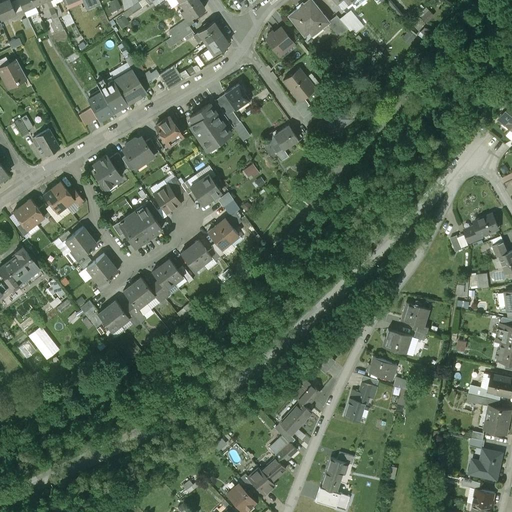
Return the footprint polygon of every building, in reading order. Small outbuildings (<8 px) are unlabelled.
[(0,0),(0,19),(14,13),(8,0),(0,0)] [(31,0),(17,0),(22,11),(34,5),(31,0)] [(53,7),(49,0),(45,0),(47,2),(46,2),(48,10),(52,18),(57,16),(53,7)] [(81,0),(86,10),(100,4),(98,0),(81,0)] [(120,0),(111,0),(108,1),(111,12),(123,8),(120,0)] [(204,8),(198,0),(182,0),(180,2),(177,4),(187,19),(190,17),(190,18),(204,8)] [(312,0),(306,0),(288,15),(307,39),(327,23),(329,22),(312,0)] [(351,10),(340,19),(350,31),(354,36),(365,27),(351,10)] [(427,10),(420,15),(427,23),(434,18),(427,10)] [(123,26),(131,22),(127,15),(119,19),(123,26)] [(337,16),(329,22),(327,23),(340,39),(350,31),(340,19),(337,16)] [(190,17),(187,19),(168,31),(172,36),(189,25),(194,22),(190,18),(190,17)] [(202,39),(205,43),(221,32),(214,22),(195,34),(193,34),(198,42),(202,39)] [(189,25),(172,36),(166,41),(169,47),(184,36),(186,40),(193,34),(195,34),(189,25)] [(14,39),(8,26),(2,28),(12,52),(22,48),(18,38),(14,39)] [(266,38),(277,52),(292,41),(281,27),(266,38)] [(404,38),(411,46),(420,39),(412,31),(404,38)] [(205,43),(213,54),(228,43),(221,32),(205,43)] [(5,56),(0,59),(0,67),(8,63),(5,56)] [(143,75),(131,56),(125,59),(131,69),(132,69),(137,78),(143,75)] [(8,63),(0,67),(0,72),(8,88),(10,87),(9,86),(16,82),(18,81),(17,80),(25,76),(16,59),(8,63)] [(174,65),(159,75),(169,88),(185,78),(183,75),(181,76),(179,74),(174,65)] [(131,69),(113,80),(123,97),(127,103),(146,92),(137,78),(132,69),(131,69)] [(314,88),(300,70),(293,75),(292,74),(284,80),(289,87),(290,87),(294,91),(293,92),(299,100),(314,88)] [(113,80),(113,79),(99,87),(101,90),(113,111),(127,103),(113,80)] [(237,110),(250,101),(239,84),(225,93),(236,109),(237,110)] [(100,119),(113,111),(101,90),(88,98),(100,119)] [(225,93),(214,100),(233,126),(240,121),(233,111),(236,109),(225,93)] [(511,102),(510,106),(500,117),(511,126),(511,125),(511,102)] [(230,133),(209,103),(190,117),(193,122),(190,124),(207,149),(230,133)] [(342,106),(317,125),(328,140),(353,120),(342,106)] [(97,118),(91,108),(79,115),(85,125),(97,118)] [(168,116),(155,125),(161,133),(168,144),(169,143),(181,135),(168,116)] [(29,133),(20,118),(13,122),(22,137),(29,133)] [(250,136),(240,121),(233,126),(243,141),(250,136)] [(289,126),(268,140),(283,162),(289,158),(283,149),(298,140),(289,126)] [(58,148),(48,129),(32,138),(37,147),(40,145),(46,155),(58,148)] [(168,144),(161,133),(156,137),(165,150),(170,146),(169,143),(168,144)] [(145,141),(141,135),(138,137),(135,137),(131,140),(144,160),(154,154),(145,141)] [(159,151),(150,138),(145,141),(154,154),(159,151)] [(144,160),(131,140),(126,143),(126,146),(123,148),(126,154),(135,166),(144,160)] [(121,157),(118,152),(109,158),(118,172),(127,165),(121,157)] [(109,158),(106,154),(93,163),(97,169),(94,171),(105,188),(121,176),(118,172),(109,158)] [(135,166),(126,154),(121,157),(127,165),(130,170),(135,166)] [(0,179),(9,173),(0,161),(0,179)] [(248,177),(259,172),(255,164),(245,169),(248,177)] [(208,174),(199,180),(212,198),(221,192),(208,174)] [(175,175),(170,179),(173,183),(168,186),(175,197),(186,190),(181,184),(175,175)] [(69,191),(61,180),(52,187),(66,205),(74,198),(69,191)] [(187,180),(181,184),(186,190),(188,194),(193,191),(190,186),(191,185),(187,180)] [(193,191),(202,205),(212,198),(199,180),(191,185),(190,186),(193,191)] [(154,194),(166,212),(179,203),(175,197),(168,186),(167,185),(154,194)] [(66,205),(52,187),(43,194),(57,212),(66,205)] [(83,199),(74,188),(69,191),(74,198),(78,204),(83,199)] [(230,194),(220,201),(223,206),(233,200),(230,194)] [(39,208),(31,198),(22,204),(35,222),(44,215),(39,208)] [(157,210),(150,200),(145,203),(152,214),(157,210)] [(233,200),(223,206),(230,216),(240,209),(233,200)] [(124,232),(134,247),(162,228),(152,214),(145,203),(117,223),(124,232)] [(35,222),(22,204),(13,211),(21,222),(27,229),(35,222)] [(51,214),(43,204),(39,208),(44,215),(46,218),(51,214)] [(480,236),(498,229),(492,214),(474,221),(477,227),(480,236)] [(225,218),(216,225),(230,243),(239,236),(225,218)] [(27,229),(21,222),(17,226),(24,235),(29,232),(27,229)] [(117,223),(117,222),(112,226),(119,236),(124,232),(117,223)] [(216,243),(221,249),(230,243),(216,225),(208,232),(216,243)] [(65,240),(72,249),(90,235),(83,226),(72,235),(65,240)] [(477,227),(466,232),(470,242),(481,238),(480,236),(477,227)] [(68,230),(59,237),(62,242),(65,240),(72,235),(68,230)] [(72,249),(79,257),(85,252),(96,244),(90,235),(72,249)] [(458,235),(451,238),(456,251),(463,248),(458,235)] [(212,257),(198,239),(189,246),(203,264),(212,257)] [(503,242),(493,246),(498,258),(499,257),(499,256),(508,252),(503,242)] [(221,249),(216,243),(211,246),(220,257),(224,253),(221,249)] [(22,245),(14,252),(17,254),(0,267),(0,270),(13,287),(39,267),(22,245)] [(203,264),(189,246),(180,253),(194,270),(203,264)] [(499,257),(507,274),(511,272),(511,250),(508,252),(499,256),(499,257)] [(79,257),(76,260),(80,265),(89,257),(85,252),(79,257)] [(86,267),(93,276),(111,262),(104,253),(93,262),(86,267)] [(89,257),(80,265),(83,269),(86,267),(93,262),(89,257)] [(178,269),(170,258),(161,265),(174,283),(183,276),(178,269)] [(93,276),(100,285),(106,280),(118,271),(111,262),(93,276)] [(174,283),(161,265),(152,272),(160,282),(165,289),(166,289),(174,283)] [(193,279),(182,265),(178,269),(183,276),(189,283),(193,279)] [(488,274),(477,275),(478,289),(489,288),(488,274)] [(65,293),(53,278),(48,282),(45,278),(37,285),(41,290),(49,283),(60,296),(65,293)] [(149,306),(158,299),(149,288),(141,278),(132,284),(149,306)] [(100,285),(97,287),(100,292),(110,284),(106,280),(100,285)] [(165,289),(160,282),(155,286),(163,295),(168,291),(166,289),(165,289)] [(455,292),(462,293),(464,284),(456,283),(455,292)] [(140,313),(149,306),(132,284),(123,291),(132,302),(140,313)] [(155,286),(154,284),(149,288),(158,299),(163,295),(155,286)] [(90,300),(80,308),(84,312),(93,305),(90,300)] [(123,310),(115,301),(107,308),(120,325),(123,329),(132,322),(123,310)] [(424,326),(429,309),(406,301),(400,319),(424,326)] [(140,313),(132,302),(127,306),(135,316),(140,313)] [(93,305),(84,312),(88,318),(96,311),(97,310),(93,305)] [(135,316),(127,306),(123,310),(132,322),(137,318),(135,316)] [(98,315),(111,332),(120,325),(107,308),(98,315)] [(30,333),(44,358),(59,350),(45,324),(30,333)] [(503,336),(501,343),(511,345),(511,325),(506,324),(506,325),(503,336)] [(383,344),(406,352),(412,334),(389,326),(383,344)] [(463,350),(464,340),(457,339),(455,348),(463,350)] [(21,347),(27,356),(36,349),(30,340),(21,347)] [(511,345),(501,343),(500,347),(502,348),(499,361),(507,363),(511,364),(511,345)] [(336,359),(326,350),(314,360),(325,371),(336,359)] [(369,370),(392,377),(393,375),(397,362),(374,355),(369,370)] [(511,377),(491,373),(487,392),(511,396),(511,377)] [(290,389),(299,398),(307,405),(320,390),(304,375),(290,389)] [(413,381),(393,375),(392,377),(390,383),(392,384),(406,388),(410,389),(413,381)] [(372,383),(362,380),(356,398),(364,401),(364,402),(367,403),(372,383)] [(400,421),(406,388),(392,384),(385,417),(400,421)] [(500,401),(479,396),(477,404),(489,407),(499,409),(500,401)] [(344,415),(359,420),(364,402),(364,401),(356,398),(349,397),(344,415)] [(299,398),(279,420),(290,433),(312,408),(307,405),(299,398)] [(485,430),(507,434),(511,411),(499,409),(489,407),(485,430)] [(290,433),(279,420),(274,425),(281,433),(284,436),(284,435),(290,442),(295,438),(290,433)] [(484,434),(473,432),(472,439),(483,441),(484,434)] [(274,456),(260,468),(270,480),(285,467),(281,462),(296,448),(290,442),(284,435),(284,436),(281,433),(268,444),(275,452),(273,454),(274,456)] [(483,441),(472,439),(470,447),(483,450),(483,449),(485,442),(483,441)] [(503,453),(486,449),(483,464),(472,462),(469,473),(498,480),(503,453)] [(354,455),(339,450),(336,458),(348,462),(351,463),(354,455)] [(336,458),(330,456),(321,486),(336,491),(342,473),(344,474),(348,462),(336,458)] [(260,468),(258,465),(248,474),(247,475),(254,483),(264,495),(275,485),(260,468)] [(392,467),(389,479),(395,480),(398,469),(392,467)] [(254,483),(247,475),(248,474),(244,471),(239,475),(250,487),(254,483)] [(197,479),(191,485),(193,488),(200,483),(197,479)] [(255,502),(237,482),(226,492),(244,511),(247,509),(249,511),(254,507),(252,505),(255,502)] [(494,493),(477,490),(476,498),(475,498),(474,504),(475,504),(491,507),(494,493)] [(352,496),(340,492),(338,499),(350,503),(352,496)]
